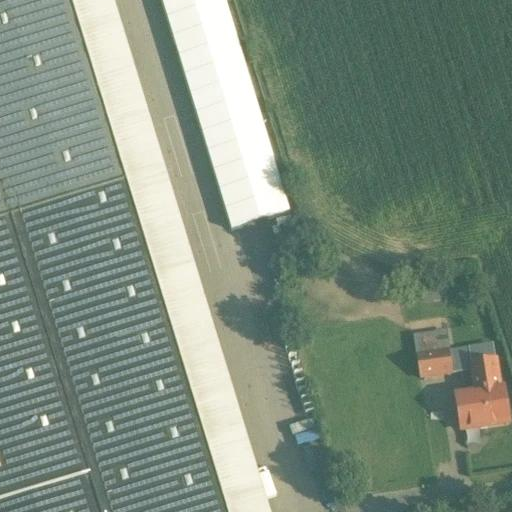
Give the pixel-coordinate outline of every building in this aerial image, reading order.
[(0,0),(0,511),(225,511),(68,0),(0,0)] [(288,213),(223,0),(159,0),(230,232),(288,213)] [(449,353),(417,358),(420,382),(453,376),(449,353)] [(488,364),(471,367),(475,396),(492,394),(488,364)] [(475,396),(457,399),(462,433),(499,427),(495,394),(492,394),(475,396)]
